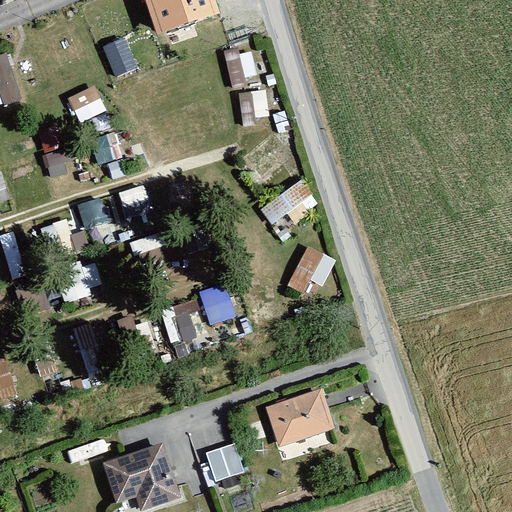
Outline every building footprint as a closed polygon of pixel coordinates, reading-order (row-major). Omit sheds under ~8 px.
[(223,0),(152,0),(164,34),(228,12),(223,0)] [(52,35),(63,64),(82,56),(72,28),(52,35)] [(127,39),(110,44),(118,74),(135,70),(127,39)] [(244,51),(227,54),(236,97),(243,97),(252,93),(250,84),(260,82),(255,53),(244,55),(244,51)] [(10,55),(0,57),(0,110),(26,102),(10,55)] [(256,95),(243,97),(247,129),(260,127),(259,119),(272,117),(268,84),(261,85),(262,93),(256,95)] [(94,88),(70,100),(81,122),(105,110),(94,88)] [(63,124),(42,128),(46,150),(66,146),(63,124)] [(242,155),(261,180),(296,153),(278,129),(242,155)] [(114,134),(92,141),(99,164),(108,161),(114,178),(139,170),(135,157),(122,161),(114,134)] [(71,149),(46,155),(52,177),(66,174),(63,162),(73,159),(71,149)] [(5,174),(0,175),(0,218),(13,214),(10,206),(15,204),(5,174)] [(305,181),(265,210),(288,241),(294,236),(292,232),(310,220),(309,214),(322,205),(305,181)] [(202,189),(171,200),(191,255),(221,245),(202,189)] [(154,196),(125,204),(135,239),(164,231),(154,196)] [(108,200),(81,208),(89,233),(116,224),(108,200)] [(70,223),(40,233),(54,277),(96,263),(90,245),(79,248),(70,223)] [(18,232),(3,237),(17,282),(32,278),(18,232)] [(154,236),(138,241),(147,269),(163,264),(154,236)] [(131,245),(103,255),(113,283),(141,273),(131,245)] [(340,260),(313,246),(292,286),(305,292),(302,298),(316,306),(340,260)] [(99,264),(58,280),(71,314),(112,297),(99,264)] [(222,338),(249,328),(233,284),(206,294),(222,338)] [(164,306),(171,342),(201,336),(194,300),(164,306)] [(152,304),(118,316),(136,366),(169,355),(152,304)] [(102,322),(76,330),(93,382),(118,374),(102,322)] [(52,338),(31,347),(50,394),(72,385),(52,338)] [(16,354),(0,357),(0,385),(4,401),(27,395),(30,399),(46,395),(42,380),(25,385),(16,354)] [(328,386),(271,405),(285,448),(343,429),(328,386)] [(108,438),(69,452),(74,467),(113,454),(108,438)] [(249,472),(239,442),(208,453),(218,482),(249,472)] [(169,445),(111,465),(123,503),(141,497),(146,511),(187,498),(169,445)]
